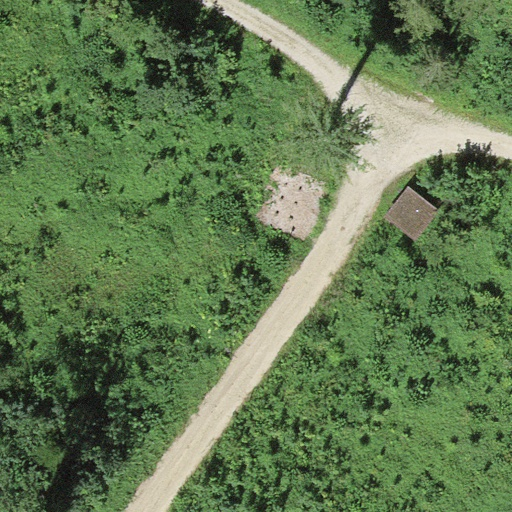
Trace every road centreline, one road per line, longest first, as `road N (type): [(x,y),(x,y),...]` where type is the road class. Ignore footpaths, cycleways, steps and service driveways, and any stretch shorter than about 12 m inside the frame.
road 1 (track): [(159,511),(420,121)]
road 2 (track): [(193,0),(420,121)]
